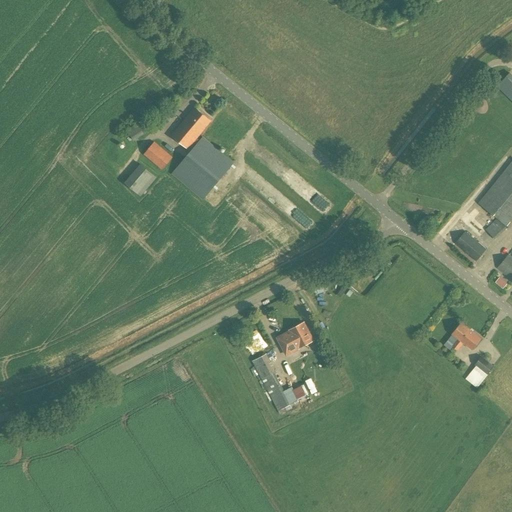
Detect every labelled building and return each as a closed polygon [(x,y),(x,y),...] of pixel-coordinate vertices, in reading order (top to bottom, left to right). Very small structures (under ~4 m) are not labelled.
[(511,101),(511,75),(510,73),(496,86),(511,101)] [(187,149),(211,121),(195,107),(171,135),(187,149)] [(134,141),(154,127),(147,116),(127,130),(134,141)] [(202,200),(234,163),(203,136),(171,174),(202,200)] [(162,170),(172,157),(154,142),(144,154),(162,170)] [(511,160),(478,203),(497,218),(485,230),(496,240),(507,228),(505,227),(506,226),(507,226),(511,219),(511,160)] [(136,163),(122,184),(141,197),(155,177),(136,163)] [(475,261),(486,249),(465,231),(455,243),(475,261)] [(511,257),(508,254),(497,268),(511,280),(511,257)] [(348,279),(370,269),(366,260),(344,270),(348,279)] [(498,277),(494,282),(502,288),(506,283),(498,277)] [(298,349),(298,348),(313,340),(303,322),(289,330),(290,332),(277,338),(281,346),(286,355),(293,351),(298,349)] [(472,350),(481,338),(461,323),(452,334),(458,338),(451,346),(457,351),(464,343),(472,350)] [(266,354),(252,361),(261,379),(274,372),(275,371),(266,354)] [(477,388),(494,366),(481,356),(474,365),(476,366),(465,379),(477,388)] [(274,372),(261,379),(278,411),(290,404),(299,400),(293,389),(292,387),(291,387),(284,391),(274,372)] [(310,378),(304,380),(310,394),(316,391),(310,378)]
